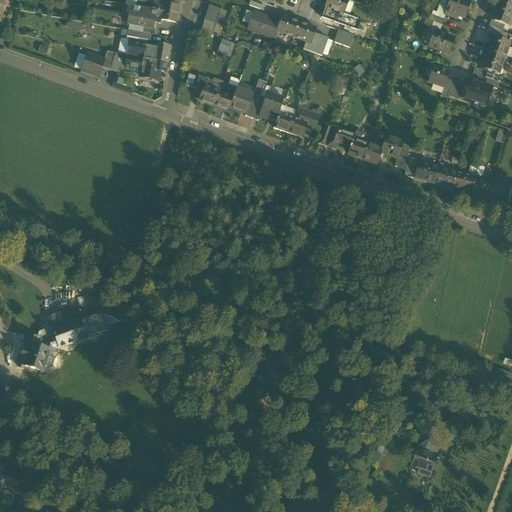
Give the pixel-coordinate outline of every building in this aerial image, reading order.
[(137,0),(136,7),(153,10),(154,4),(154,1),(147,0),(137,0)] [(252,0),(251,0),(249,6),(263,11),(265,5),(252,0)] [(348,0),(347,0),(327,0),(325,8),(343,14),(348,0)] [(471,4),(458,0),(450,0),(445,16),(458,20),(459,18),(465,20),(471,4)] [(511,0),(498,0),(497,3),(511,8),(511,0)] [(511,8),(497,3),(493,16),(495,16),(493,21),(504,26),(510,28),(511,20),(511,8)] [(163,6),(154,4),(153,10),(155,11),(177,15),(178,7),(164,4),(163,4),(163,6)] [(136,7),(135,7),(128,6),(126,13),(129,14),(127,25),(143,28),(152,29),(153,23),(155,11),(153,10),(136,7)] [(205,21),(216,25),(221,11),(210,7),(205,21)] [(361,21),(343,14),(325,8),(321,18),(357,31),(361,21)] [(177,15),(155,11),(153,23),(160,24),(161,21),(175,23),(177,15)] [(276,22),(254,13),(248,30),(274,40),(276,35),(272,33),(276,22)] [(445,20),(431,15),(429,21),(433,22),(443,26),(445,20)] [(299,23),(282,17),(277,32),(294,38),(299,23)] [(216,25),(205,21),(201,33),(212,37),(216,25)] [(493,21),(492,21),(490,27),(502,32),(504,26),(493,21)] [(443,26),(433,22),(431,28),(441,32),(443,26)] [(299,23),(294,38),(306,43),(311,44),(314,35),(316,29),(299,23)] [(502,32),(490,27),(488,34),(493,36),(493,37),(499,40),(502,32)] [(152,29),(143,28),(142,33),(151,35),(155,36),(156,30),(152,29)] [(142,33),(139,33),(127,31),(126,37),(150,41),(151,35),(142,33)] [(354,36),(339,31),(335,43),(349,49),(354,36)] [(454,40),(435,32),(429,49),(448,56),(454,40)] [(328,39),(318,35),(318,36),(314,35),(311,44),(306,43),(303,50),(322,57),(328,39)] [(499,40),(493,37),(487,53),(504,59),(507,52),(504,51),(507,43),(499,40)] [(147,44),(128,40),(127,48),(129,48),(127,56),(135,58),(143,59),(145,47),(146,47),(147,44)] [(231,56),(235,44),(224,40),(219,51),(231,56)] [(146,47),(145,47),(143,59),(168,64),(171,47),(155,44),(155,49),(146,47)] [(115,54),(107,53),(104,61),(102,68),(109,71),(115,54)] [(504,59),(487,53),(481,69),(487,72),(495,74),(498,67),(501,68),(504,59)] [(127,56),(115,54),(109,71),(117,74),(120,66),(125,67),(127,56)] [(104,61),(87,55),(81,71),(98,77),(102,68),(104,61)] [(135,58),(127,56),(125,67),(133,69),(135,58)] [(143,59),(135,58),(133,69),(140,70),(139,77),(155,80),(156,71),(166,72),(168,64),(143,59)] [(449,73),(433,67),(427,82),(433,85),(443,88),(445,82),(449,73)] [(485,79),(487,72),(476,67),(473,75),(485,79)] [(205,80),(198,77),(195,87),(201,90),(205,80)] [(484,86),(467,79),(464,89),(461,98),(461,99),(485,107),(492,89),(492,88),(484,86)] [(214,83),(205,80),(201,90),(204,91),(205,87),(213,90),(214,88),(213,88),(214,83)] [(498,84),(486,80),(484,86),(492,88),(492,89),(496,90),(498,84)] [(451,84),(445,82),(443,88),(441,94),(440,97),(446,99),(447,96),(451,84)] [(464,89),(451,84),(447,96),(461,101),(461,99),(461,98),(464,89)] [(443,88),(433,85),(431,91),(441,94),(443,88)] [(247,95),(236,91),(237,89),(228,86),(225,92),(234,95),(230,108),(242,113),(242,111),(247,113),(253,95),(248,93),(247,95)] [(213,90),(205,87),(204,91),(200,102),(214,107),(220,90),(214,88),(213,90)] [(225,92),(220,90),(214,107),(228,112),(230,108),(234,95),(225,92)] [(284,99),(268,94),(266,99),(259,117),(267,120),(269,115),(272,113),(278,115),(279,114),(284,99)] [(247,113),(246,114),(245,117),(251,119),(259,97),(253,95),(247,113)] [(259,97),(251,119),(258,121),(259,117),(266,99),(259,97)] [(314,131),(319,116),(302,111),(299,118),(300,119),(299,121),(308,124),(306,128),(314,131)] [(288,117),(279,114),(278,115),(273,129),(288,134),(294,117),(289,115),(288,117)] [(299,118),(294,117),(288,134),(302,139),(306,128),(308,124),(299,121),(300,119),(299,118)] [(318,145),(325,147),(332,127),(325,125),(318,145)] [(332,127),(325,147),(336,151),(338,144),(350,148),(355,136),(332,127)] [(501,143),(505,132),(498,130),(495,141),(501,143)] [(385,139),(384,143),(375,140),(373,145),(374,145),(373,147),(382,150),(381,152),(388,154),(387,156),(397,159),(397,160),(398,157),(402,145),(385,139)] [(362,143),(353,140),(348,155),(362,160),(368,143),(363,141),(362,143)] [(373,145),(368,143),(362,160),(376,165),(381,152),(382,150),(373,147),(374,145),(373,145)] [(410,147),(402,145),(398,157),(407,160),(410,147)] [(407,160),(398,157),(397,160),(397,159),(395,167),(405,171),(407,160)] [(419,162),(408,159),(405,171),(404,176),(414,179),(419,162)] [(438,168),(424,164),(425,161),(419,159),(419,162),(414,179),(433,184),(438,168)] [(456,173),(443,169),(444,166),(438,165),(438,168),(433,184),(452,189),(456,173)] [(469,176),(456,173),(452,189),(471,194),(476,176),(476,175),(470,173),(469,176)] [(493,184),(480,180),(481,177),(476,176),(471,194),(470,195),(489,200),(493,184)] [(507,188),(493,184),(489,200),(508,205),(511,189),(511,185),(508,184),(507,188)] [(80,319),(52,329),(55,337),(57,344),(59,349),(88,338),(88,337),(107,331),(102,314),(81,320),(80,319)] [(37,339),(29,336),(25,349),(24,349),(18,367),(23,369),(24,366),(43,372),(44,367),(51,369),(55,359),(48,356),(50,351),(49,351),(51,346),(57,344),(55,337),(45,341),(43,348),(35,346),(37,339)] [(504,383),(511,385),(511,373),(499,370),(497,375),(506,377),(504,383)] [(127,413),(85,399),(81,413),(122,427),(127,413)] [(38,422),(29,428),(32,433),(41,428),(38,422)] [(274,437),(272,436),(271,438),(268,436),(266,441),(275,445),(277,440),(274,439),(274,437)] [(436,457),(419,451),(417,458),(413,467),(424,471),(422,475),(428,477),(436,457)] [(9,468),(0,465),(0,466),(0,489),(3,491),(4,486),(10,488),(15,473),(8,471),(9,468)]
